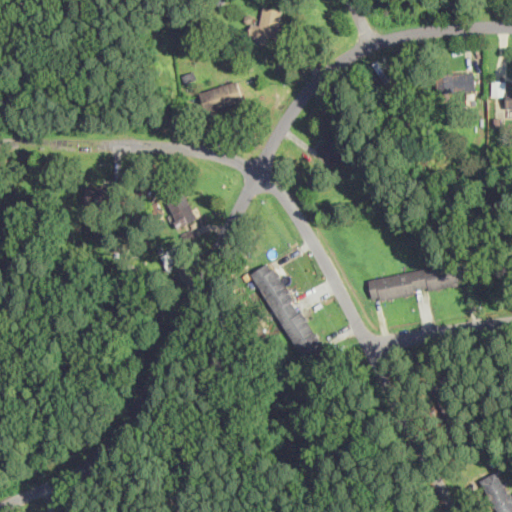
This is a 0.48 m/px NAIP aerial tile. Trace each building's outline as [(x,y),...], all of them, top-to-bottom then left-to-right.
[(277,46),(283,8),(265,5),(261,24),(252,22),(248,40),(277,46)] [(475,91),(475,71),(439,72),(439,91),(475,91)] [(244,100),(238,79),(200,90),(207,111),(244,100)] [(511,88),(506,88),(507,80),(493,79),(493,96),(506,96),(506,108),(511,108),(511,88)] [(355,142),(338,126),(317,148),(334,164),(355,142)] [(118,184),(87,184),(87,206),(118,206),(118,184)] [(167,203),(181,227),(199,217),(185,193),(167,203)] [(254,270),(303,360),(323,349),(274,259),(254,270)] [(369,276),(373,298),(465,283),(462,261),(369,276)] [(481,478),(498,511),(511,511),(511,494),(499,469),(481,478)]
